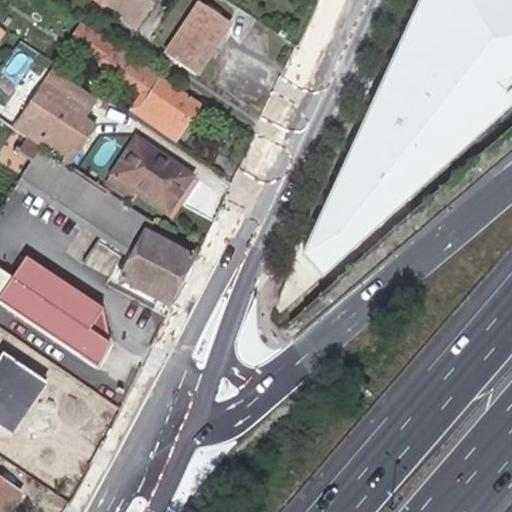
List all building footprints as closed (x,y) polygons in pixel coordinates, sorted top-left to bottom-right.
[(156,0),(113,0),(109,8),(123,17),(120,21),(136,31),(156,0)] [(400,0),(355,121),(384,131),(407,68),(446,82),(466,30),(435,18),(441,0),(400,0)] [(445,0),(437,15),(458,26),(471,0),(445,0)] [(195,75),(227,25),(198,6),(165,56),(195,75)] [(136,103),(180,133),(198,106),(81,26),(67,46),(97,66),(100,63),(143,92),(136,103)] [(40,87),(84,116),(94,102),(49,73),(40,87)] [(0,120),(12,129),(40,87),(28,78),(5,112),(0,108),(0,120)] [(12,129),(41,148),(67,166),(87,135),(84,116),(40,87),(12,129)] [(175,141),(180,133),(136,103),(130,111),(175,141)] [(191,176),(136,138),(105,183),(129,199),(133,193),(165,215),(191,176)] [(15,151),(31,162),(39,150),(23,140),(15,151)] [(39,150),(21,178),(133,254),(119,281),(166,307),(190,259),(144,234),(149,225),(39,150)] [(7,276),(0,271),(0,310),(88,363),(115,317),(17,259),(7,276)] [(42,384),(6,358),(0,366),(0,430),(7,435),(42,384)] [(0,511),(5,511),(17,494),(0,482),(0,511)]
